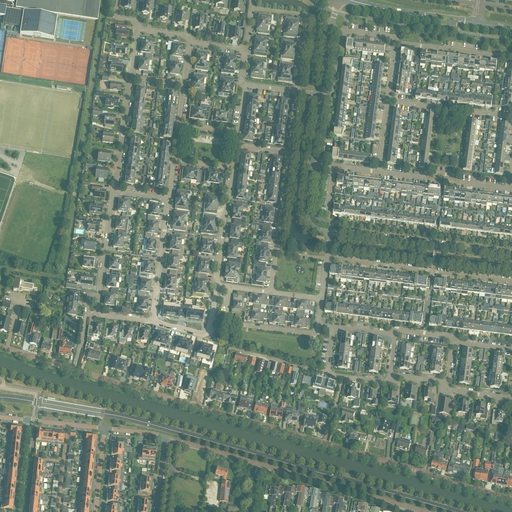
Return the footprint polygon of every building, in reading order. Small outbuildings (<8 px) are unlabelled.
[(0,0),(0,15),(5,17),(3,24),(14,26),(21,27),(20,34),(54,39),(58,15),(60,15),(97,21),(100,0),(0,0)] [(135,3),(135,0),(125,0),(124,8),(125,9),(129,10),(129,9),(131,9),(131,3),(135,3)] [(215,8),(220,9),(226,10),(228,0),(227,0),(217,0),(217,4),(216,4),(215,8)] [(245,4),(242,4),(242,1),(239,0),(235,0),(236,0),(235,0),(234,0),(234,10),(240,11),(240,13),(244,14),(245,4)] [(153,11),(154,2),(150,1),(150,4),(143,3),(142,13),(143,13),(143,15),(147,15),(147,14),(149,14),(149,10),(153,11)] [(160,18),(161,19),(162,19),(162,20),(163,20),(164,20),(165,20),(165,19),(167,19),(167,15),(171,15),(172,7),(159,5),(158,12),(161,12),(160,18)] [(177,23),(178,23),(177,24),(184,25),(185,20),(188,21),(189,13),(186,12),(185,15),(179,14),(178,20),(177,20),(177,21),(177,22),(177,23)] [(258,18),(257,24),(268,25),(270,26),(272,16),(260,15),(260,18),(258,18)] [(207,22),(207,17),(197,16),(195,29),(202,29),(203,23),(206,24),(207,22)] [(288,22),(287,28),(297,29),(298,23),(297,22),(297,19),(286,18),(285,21),(288,22)] [(217,34),(217,35),(223,36),(225,23),(218,22),(214,22),(213,31),(215,32),(214,33),(217,34)] [(268,25),(257,24),(256,31),(258,31),(258,34),(269,35),(270,32),(267,32),(268,25)] [(116,36),(128,37),(129,30),(125,30),(126,27),(116,25),(115,29),(117,29),(116,36)] [(297,29),(287,28),(286,34),(284,34),(283,37),(295,38),(295,35),(297,36),(297,29)] [(231,34),(231,35),(230,40),(238,40),(238,37),(241,38),(242,32),(239,31),(239,30),(237,30),(237,29),(236,29),(235,29),(234,29),(233,29),(232,29),(231,32),(231,33),(231,34)] [(255,40),(255,46),(265,48),(266,41),(268,42),(269,38),(257,37),(257,40),(255,40)] [(146,39),(145,42),(142,42),(142,47),(153,49),(153,43),(155,44),(156,40),(146,39)] [(285,44),(284,50),(295,51),(295,45),(294,45),(294,42),(283,40),(282,44),(285,44)] [(172,42),(170,51),(182,52),(183,47),(180,46),(180,43),(172,42)] [(115,54),(125,55),(126,48),(121,47),(121,44),(114,43),(114,46),(116,47),(115,54)] [(265,48),(255,46),(254,53),(255,53),(255,56),(266,58),(267,54),(264,54),(265,48)] [(145,53),(145,57),(152,58),(153,49),(142,47),(141,53),(145,53)] [(295,51),(284,50),(283,56),(281,56),(280,59),(292,61),(292,58),(294,58),(295,51)] [(170,56),(169,60),(176,61),(177,57),(181,58),(182,52),(170,51),(170,56)] [(196,54),(196,61),(206,62),(207,56),(209,56),(210,53),(198,51),(198,54),(196,54)] [(226,58),(225,64),(235,66),(236,59),(235,59),(235,56),(223,54),(223,58),(226,58)] [(140,59),(139,65),(148,66),(149,61),(151,61),(152,58),(145,57),(145,60),(140,59)] [(253,62),(252,69),(262,70),(263,64),(266,64),(266,61),(254,59),(254,62),(253,62)] [(171,64),(171,69),(180,70),(180,65),(176,64),(176,61),(169,60),(169,63),(171,64)] [(206,62),(196,61),(195,67),(196,67),(196,70),(197,70),(201,71),(207,72),(208,68),(205,68),(206,62)] [(293,67),(291,67),(292,64),(280,62),(280,65),(279,65),(278,72),(281,72),(292,74),(293,67)] [(110,72),(121,73),(122,65),(111,63),(110,72)] [(235,66),(225,64),(224,70),(221,70),(221,73),(233,75),(233,72),(234,72),(235,66)] [(148,66),(139,65),(139,70),(143,71),(143,74),(149,75),(150,72),(148,71),(148,66)] [(180,70),(171,69),(170,74),(168,74),(167,78),(174,78),(174,75),(179,76),(180,70)] [(262,70),(252,69),(251,75),(252,75),(252,78),(264,80),(264,76),(261,76),(262,70)] [(193,77),(193,84),(203,85),(204,79),(207,79),(207,74),(200,73),(197,72),(197,74),(195,74),(195,77),(193,77)] [(292,74),(281,72),(281,79),(278,78),(277,81),(289,83),(290,80),(291,80),(292,74)] [(223,81),(222,87),(232,89),(233,82),(232,82),(232,79),(220,77),(220,81),(223,81)] [(110,90),(120,91),(121,84),(111,83),(110,90)] [(203,85),(193,84),(192,90),(193,90),(193,93),(205,95),(205,91),(202,91),(203,85)] [(232,89),(222,87),(221,93),(218,93),(218,96),(230,98),(230,95),(232,95),(232,89)] [(106,106),(107,106),(106,106),(107,107),(107,108),(108,108),(112,109),(113,109),(113,108),(114,107),(118,107),(118,103),(118,99),(106,97),(106,101),(106,106)] [(192,119),(198,120),(200,109),(193,109),(194,106),(190,106),(189,117),(192,118),(192,119)] [(200,109),(198,120),(205,121),(205,119),(208,120),(209,108),(206,108),(206,110),(200,109)] [(214,122),(221,123),(222,112),(216,111),(216,109),(213,108),(211,120),(214,120),(214,122)] [(222,112),(221,123),(227,123),(227,122),(230,122),(232,111),(229,110),(228,113),(222,112)] [(104,125),(114,126),(116,116),(105,114),(104,125)] [(102,142),(112,144),(113,137),(112,137),(113,134),(103,132),(102,136),(103,136),(103,138),(102,142)] [(275,138),(274,137),(274,144),(283,145),(284,139),(275,138)] [(159,148),(162,148),(170,149),(171,142),(160,141),(159,148)] [(98,162),(100,162),(101,164),(103,162),(109,163),(110,152),(99,151),(98,162)] [(242,153),(241,160),(249,161),(250,161),(251,155),(242,153)] [(95,178),(107,179),(108,169),(97,168),(95,178)] [(184,180),(191,181),(192,170),(185,169),(185,171),(182,170),(181,182),(184,182),(184,180)] [(192,170),(191,181),(197,181),(196,184),(200,184),(201,173),(198,172),(198,171),(192,170)] [(207,183),(213,183),(214,173),(208,172),(208,174),(205,173),(203,185),(206,185),(207,183)] [(214,173),(213,183),(219,184),(219,187),(222,187),(224,176),(221,175),(221,174),(214,173)] [(94,197),(105,198),(106,191),(101,190),(102,187),(93,186),(92,192),(95,193),(94,197)] [(177,193),(176,200),(186,201),(187,195),(190,195),(190,192),(179,191),(178,194),(177,193)] [(208,198),(207,204),(218,205),(218,199),(217,198),(217,196),(206,194),(205,197),(208,198)] [(267,196),(266,202),(276,204),(276,197),(267,196)] [(119,201),(118,206),(130,208),(130,202),(131,199),(124,198),(124,201),(119,201)] [(186,201),(176,200),(175,206),(177,207),(176,210),(188,211),(188,208),(186,207),(186,201)] [(150,201),(148,210),(160,211),(160,206),(157,206),(158,202),(150,201)] [(233,209),(233,212),(242,213),(243,209),(247,209),(248,204),(236,202),(235,206),(233,206),(233,209)] [(89,214),(102,215),(103,205),(91,203),(89,214)] [(218,205),(207,204),(206,210),(204,210),(203,213),(215,215),(215,212),(217,212),(218,205)] [(122,212),(122,216),(129,217),(130,208),(118,206),(118,212),(122,212)] [(265,212),(264,216),(273,217),(273,215),(274,215),(274,211),(272,211),(273,207),(261,206),(260,211),(265,212)] [(148,210),(147,219),(154,220),(154,216),(159,217),(160,211),(148,210)] [(174,214),(173,221),(184,222),(185,216),(187,216),(188,213),(176,211),(176,214),(174,214)] [(234,219),(233,222),(245,224),(246,219),(241,218),(242,213),(233,212),(233,215),(232,215),(232,219),(234,219)] [(205,218),(205,225),(215,226),(216,220),(214,219),(215,216),(203,215),(203,218),(205,218)] [(117,218),(116,224),(127,226),(129,217),(122,216),(121,219),(117,218)] [(259,220),(258,226),(270,227),(271,224),(273,224),(273,220),(273,217),(264,216),(264,221),(259,220)] [(149,223),(149,228),(157,229),(158,224),(154,223),(154,220),(147,219),(147,223),(149,223)] [(184,222),(173,221),(173,227),(174,227),(174,230),(185,232),(186,229),(183,228),(184,222)] [(88,231),(98,233),(99,223),(88,222),(87,227),(88,227),(88,231)] [(231,229),(231,232),(239,233),(240,228),(245,229),(245,224),(233,222),(233,226),(231,226),(230,229),(231,229)] [(118,230),(118,233),(126,234),(127,226),(116,224),(115,230),(118,230)] [(215,226),(205,225),(204,231),(201,231),(201,234),(212,235),(213,232),(214,233),(215,226)] [(262,231),(262,236),(271,237),(271,234),(271,235),(272,231),(270,231),(270,227),(258,226),(258,231),(262,231)] [(146,228),(145,237),(152,238),(152,234),(157,235),(157,229),(149,228),(146,228)] [(231,239),(231,242),(243,244),(243,239),(239,238),(239,233),(231,232),(230,235),(229,238),(231,239)] [(115,236),(114,242),(123,243),(123,238),(126,238),(126,234),(118,233),(117,233),(117,237),(115,236)] [(171,242),(171,243),(181,245),(182,240),(184,240),(185,240),(185,235),(175,234),(174,237),(171,237),(171,239),(170,239),(170,242),(171,242)] [(257,240),(256,245),(268,247),(268,244),(270,244),(271,240),(270,240),(271,237),(262,236),(261,241),(257,240)] [(144,240),(143,246),(155,247),(156,242),(151,241),(152,238),(145,237),(145,240),(144,240)] [(202,243),(202,247),(212,249),(212,248),(213,248),(214,245),(213,245),(213,242),(210,242),(211,238),(200,237),(199,242),(200,242),(202,243)] [(85,239),(84,248),(84,249),(95,251),(96,240),(85,239)] [(123,243),(114,242),(113,247),(118,248),(117,251),(124,252),(125,248),(122,248),(123,243)] [(228,249),(228,252),(237,253),(238,248),(242,249),(243,244),(231,242),(230,246),(228,245),(228,249)] [(173,250),(172,254),(183,255),(183,250),(180,249),(181,245),(171,243),(170,244),(169,244),(169,247),(170,247),(170,250),(173,250)] [(260,251),(259,256),(268,257),(268,254),(269,254),(269,251),(267,250),(268,247),(256,245),(255,251),(260,251)] [(143,251),(143,255),(151,256),(152,252),(154,253),(155,247),(143,246),(143,251)] [(198,252),(198,257),(208,258),(208,255),(211,255),(212,253),(213,253),(213,250),(212,250),(212,249),(202,247),(201,252),(199,252),(198,252)] [(229,259),(228,262),(240,264),(241,258),(236,258),(237,253),(228,252),(228,255),(227,255),(227,258),(229,259)] [(114,254),(113,259),(110,258),(110,264),(119,265),(119,260),(122,260),(122,256),(121,256),(121,255),(114,254)] [(168,262),(168,263),(178,265),(179,260),(181,260),(182,260),(183,255),(172,254),(172,257),(169,256),(169,259),(168,259),(167,262),(168,262)] [(254,260),(253,265),(265,267),(266,263),(268,264),(268,260),(268,257),(259,256),(259,261),(254,260)] [(95,258),(84,257),(82,267),(93,269),(94,268),(95,269),(95,264),(93,263),(94,259),(95,259),(95,258)] [(200,262),(199,267),(210,268),(211,268),(211,265),(210,264),(211,262),(208,261),(208,258),(198,257),(197,261),(198,262),(200,262)] [(140,268),(144,268),(152,269),(153,264),(149,263),(149,260),(142,259),(142,263),(141,263),(140,268)] [(226,269),(226,272),(234,273),(235,268),(240,269),(240,264),(228,262),(228,266),(226,265),(225,269),(226,269)] [(170,270),(170,273),(180,275),(181,270),(180,269),(178,269),(178,265),(168,263),(168,264),(167,264),(166,267),(167,267),(167,270),(170,270)] [(112,270),(112,273),(120,274),(120,271),(118,270),(119,265),(110,264),(109,269),(112,270)] [(257,271),(257,276),(266,277),(266,274),(267,271),(265,270),(265,267),(253,265),(253,270),(257,271)] [(196,272),(195,277),(206,278),(206,275),(209,275),(209,272),(210,273),(211,269),(210,269),(210,268),(199,267),(199,272),(196,271),(196,272)] [(140,273),(140,277),(147,278),(147,274),(152,275),(152,269),(144,268),(143,273),(140,273)] [(234,273),(226,272),(225,275),(225,274),(224,278),(226,278),(226,282),(238,284),(238,278),(234,278),(234,273)] [(66,283),(66,285),(66,288),(76,289),(76,285),(81,286),(81,284),(92,285),(93,276),(89,276),(89,274),(85,273),(85,275),(79,274),(78,283),(74,283),(74,284),(66,283)] [(107,282),(116,283),(119,283),(120,274),(112,273),(111,277),(108,276),(107,282)] [(166,282),(165,283),(176,284),(176,280),(179,280),(180,279),(180,275),(170,273),(169,277),(166,276),(166,279),(165,279),(165,282),(166,282)] [(266,277),(257,276),(256,281),(252,280),(251,285),(263,287),(263,283),(265,283),(266,280),(265,280),(266,277)] [(142,281),(141,286),(150,287),(151,282),(146,281),(147,278),(140,277),(140,281),(142,281)] [(197,282),(197,287),(207,288),(207,287),(208,287),(209,284),(208,284),(208,282),(205,281),(206,278),(195,277),(194,281),(195,282),(197,282)] [(420,289),(426,289),(426,288),(429,289),(430,280),(427,279),(427,278),(422,278),(420,289)] [(13,291),(19,292),(19,291),(21,291),(22,289),(32,291),(33,286),(23,284),(23,281),(20,281),(21,281),(15,280),(13,291)] [(111,288),(111,291),(118,292),(118,288),(116,288),(116,283),(107,282),(107,287),(111,288)] [(176,284),(165,283),(165,284),(164,284),(164,287),(165,287),(165,290),(168,290),(167,293),(178,295),(178,290),(178,289),(175,289),(176,284)] [(138,295),(144,296),(146,296),(146,292),(149,293),(150,287),(141,286),(141,291),(138,291),(138,295)] [(207,288),(197,287),(196,292),(194,291),(193,292),(192,297),(203,298),(203,295),(206,295),(207,292),(208,292),(208,289),(207,289),(207,288)] [(106,294),(105,300),(114,301),(115,296),(117,296),(118,292),(111,291),(110,295),(106,294)] [(252,308),(257,309),(258,297),(255,296),(255,295),(250,294),(250,298),(247,298),(246,303),(253,304),(252,308)] [(137,297),(137,304),(148,305),(149,299),(144,299),(144,296),(138,295),(137,297)] [(234,303),(234,306),(245,307),(246,303),(247,298),(243,297),(243,296),(237,295),(237,298),(233,298),(233,303),(234,303)] [(258,297),(257,309),(260,309),(261,305),(268,306),(269,301),(266,300),(266,296),(261,296),(261,297),(258,297)] [(274,311),(278,311),(280,300),(277,299),(277,298),(272,297),(272,301),(269,301),(268,306),(275,307),(274,311)] [(280,300),(278,311),(282,312),(283,308),(290,309),(290,303),(287,303),(288,299),(283,298),(283,300),(280,300)] [(116,301),(114,301),(105,300),(104,305),(109,306),(109,309),(115,310),(116,301)] [(296,314),(300,314),(302,302),(299,302),(299,301),(294,300),(293,304),(290,303),(290,309),(297,310),(296,314)] [(305,303),(302,302),(300,314),(304,315),(305,311),(313,312),(314,308),(312,308),(312,306),(309,306),(310,302),(305,301),(305,303)] [(166,316),(170,317),(172,304),(168,303),(168,307),(163,307),(162,316),(162,317),(166,318),(166,316)] [(148,305),(137,304),(135,313),(142,313),(143,310),(147,311),(148,305)] [(175,308),(176,304),(172,304),(170,317),(179,318),(180,309),(175,308)] [(185,319),(194,320),(196,307),(192,306),(191,310),(187,310),(185,319)] [(236,317),(240,318),(241,311),(245,311),(245,307),(234,306),(233,309),(232,309),(231,314),(235,314),(235,317),(236,317)] [(202,322),(202,321),(203,321),(204,312),(199,311),(200,307),(196,307),(194,320),(199,320),(198,322),(202,322)] [(252,320),(255,321),(257,309),(252,308),(252,312),(245,311),(244,317),(247,317),(247,321),(252,322),(252,320)] [(78,310),(68,309),(67,315),(65,314),(64,318),(71,319),(72,315),(76,316),(76,314),(78,314),(78,310)] [(263,319),(266,320),(267,314),(260,313),(260,309),(257,309),(255,321),(258,321),(258,322),(263,323),(263,319)] [(2,318),(1,323),(0,323),(0,322),(0,326),(0,330),(7,332),(13,311),(8,310),(7,313),(8,314),(7,319),(2,318)] [(274,323),(277,323),(278,311),(274,311),(274,315),(267,314),(266,320),(269,320),(269,324),(274,324),(274,323)] [(285,322),(288,322),(289,317),(282,316),(282,312),(278,311),(277,323),(280,324),(280,325),(285,326),(285,322)] [(417,312),(416,324),(422,325),(422,320),(425,320),(426,313),(417,312)] [(296,326),(299,326),(300,314),(296,314),(296,318),(289,317),(288,322),(291,323),(290,327),(295,327),(296,326)] [(300,314),(299,326),(302,327),(301,328),(306,329),(307,327),(310,328),(311,320),(304,319),(304,315),(300,314)] [(15,334),(22,336),(25,324),(18,323),(15,334)] [(98,324),(94,323),(94,328),(88,327),(87,335),(90,336),(90,337),(93,338),(93,334),(100,335),(101,328),(102,327),(102,324),(101,324),(99,323),(98,324)] [(36,346),(37,342),(39,342),(41,335),(33,333),(35,325),(30,324),(28,335),(32,336),(30,344),(33,345),(33,346),(35,347),(36,346)] [(117,329),(118,326),(117,326),(114,325),(114,326),(110,325),(109,330),(106,330),(106,332),(106,337),(109,337),(109,336),(116,337),(117,330),(117,329)] [(124,344),(127,338),(131,339),(132,332),(133,331),(133,328),(130,327),(129,328),(126,327),(125,332),(122,332),(122,333),(120,333),(119,339),(120,339),(119,343),(124,344)] [(148,333),(149,330),(148,330),(145,329),(145,330),(141,329),(141,334),(138,334),(137,341),(140,341),(140,340),(147,341),(148,334),(148,333)] [(163,334),(156,332),(155,339),(152,338),(150,345),(153,345),(153,344),(160,345),(163,334)] [(169,335),(163,334),(160,345),(166,347),(165,349),(168,350),(170,343),(167,342),(169,335)] [(184,340),(178,338),(176,344),(173,344),(172,351),(175,351),(175,350),(181,351),(184,340)] [(41,350),(49,352),(51,342),(44,340),(43,344),(43,343),(41,350)] [(191,341),(184,340),(181,351),(187,353),(187,355),(190,356),(192,349),(189,348),(191,341)] [(401,348),(400,352),(411,353),(412,347),(414,348),(414,344),(408,343),(407,347),(403,346),(402,348),(401,348)] [(206,346),(200,344),(198,350),(195,350),(193,356),(196,357),(197,355),(203,357),(206,346)] [(212,347),(206,346),(203,357),(209,359),(209,361),(212,361),(214,355),(211,354),(212,347)] [(433,350),(433,356),(443,357),(444,354),(442,353),(442,351),(442,348),(432,346),(431,350),(433,350)] [(90,350),(87,358),(98,361),(100,353),(90,350)] [(117,371),(120,360),(120,358),(115,356),(111,355),(109,362),(112,363),(111,365),(110,369),(117,371)] [(248,365),(254,367),(256,359),(249,358),(248,365)] [(260,359),(256,372),(261,373),(264,361),(260,359)] [(125,362),(120,360),(117,371),(122,372),(124,368),(124,367),(127,367),(129,361),(126,360),(125,362)] [(139,379),(143,368),(141,367),(137,366),(137,365),(134,364),(132,371),(135,372),(135,374),(133,378),(139,379)] [(276,372),(283,374),(284,366),(278,365),(276,372)] [(143,367),(143,368),(139,379),(146,381),(147,377),(148,375),(151,376),(153,370),(143,367)] [(161,385),(161,386),(164,387),(164,386),(166,387),(169,376),(164,374),(161,373),(158,383),(161,384),(161,385)] [(176,379),(169,376),(166,387),(169,387),(169,388),(171,389),(172,388),(174,383),(175,384),(176,379)] [(307,387),(320,390),(320,389),(322,380),(323,380),(323,379),(323,377),(317,376),(316,377),(315,377),(315,378),(310,377),(309,378),(304,377),(302,382),(308,384),(307,387)] [(185,390),(184,391),(190,393),(191,391),(191,390),(193,390),(193,391),(194,392),(194,390),(197,379),(197,378),(196,380),(187,377),(186,380),(185,384),(186,384),(185,390)] [(320,389),(320,390),(318,395),(324,397),(326,391),(333,393),(336,383),(335,382),(335,381),(329,379),(328,380),(323,379),(323,380),(322,380),(320,389)] [(212,400),(215,401),(219,384),(217,383),(215,391),(211,390),(209,398),(210,398),(211,399),(212,398),(213,399),(212,400)] [(221,401),(222,401),(224,393),(220,392),(222,385),(219,384),(215,401),(217,401),(218,400),(219,400),(219,401),(221,401)] [(357,389),(354,388),(348,387),(347,398),(348,398),(349,399),(350,400),(358,401),(360,392),(356,391),(357,389)] [(406,400),(415,401),(417,388),(408,387),(406,400)] [(226,404),(228,404),(231,394),(232,392),(232,388),(230,388),(229,392),(226,391),(225,392),(225,393),(224,393),(222,401),(223,401),(223,402),(225,402),(226,402),(226,404)] [(435,395),(432,395),(432,390),(426,389),(424,399),(428,399),(427,403),(433,404),(435,395)] [(368,391),(367,391),(366,400),(370,400),(371,402),(371,405),(377,406),(378,400),(374,399),(375,391),(369,390),(368,391)] [(391,405),(398,406),(399,397),(396,396),(396,395),(394,394),(394,393),(389,393),(388,402),(389,402),(391,405)] [(231,394),(228,404),(231,405),(231,403),(232,404),(234,405),(234,404),(236,396),(233,396),(233,395),(231,394)] [(244,409),(247,398),(241,396),(238,407),(241,408),(241,409),(243,410),(244,409)] [(247,398),(244,409),(245,409),(245,410),(247,411),(247,410),(250,411),(253,399),(247,398)] [(263,400),(260,414),(262,414),(262,415),(264,415),(265,415),(266,415),(268,407),(267,407),(268,404),(265,403),(266,400),(263,399),(263,400)] [(436,410),(435,416),(439,417),(440,413),(448,414),(450,400),(441,399),(440,410),(436,410)] [(256,402),(256,403),(254,412),(255,413),(256,413),(257,413),(260,414),(263,400),(261,400),(260,401),(256,402)] [(293,411),(292,414),(291,423),(292,423),(292,424),(294,424),(294,423),(297,424),(298,415),(301,416),(303,402),(299,402),(298,411),(297,412),(293,411)] [(458,412),(467,414),(468,403),(459,402),(458,412)] [(276,410),(275,418),(276,418),(276,419),(278,419),(281,419),(283,411),(283,409),(284,409),(284,407),(285,406),(285,403),(282,403),(282,408),(280,408),(280,410),(276,410)] [(480,419),(487,420),(487,413),(484,412),(485,405),(477,404),(476,415),(481,415),(480,419)] [(284,407),(284,409),(284,412),(286,412),(286,414),(285,422),(288,422),(288,423),(290,424),(290,423),(291,423),(292,414),(293,411),(293,410),(287,409),(287,407),(284,407)] [(341,420),(343,421),(342,422),(347,424),(348,419),(353,420),(355,413),(343,410),(341,417),(341,420)] [(504,414),(504,411),(504,410),(501,410),(500,411),(497,410),(496,415),(493,415),(492,425),(495,425),(496,421),(502,422),(503,414),(504,414)] [(303,427),(308,427),(308,428),(311,428),(315,428),(316,423),(318,423),(318,424),(325,425),(326,417),(319,416),(319,417),(305,416),(305,419),(304,419),(303,427)] [(396,424),(391,423),(391,424),(389,423),(390,422),(382,420),(379,432),(387,434),(388,429),(390,430),(389,430),(394,432),(396,424)] [(351,430),(349,435),(347,435),(346,439),(349,440),(348,443),(353,444),(355,437),(356,435),(356,432),(351,430)] [(397,448),(408,451),(410,444),(410,441),(402,438),(402,441),(399,440),(400,434),(396,434),(395,443),(398,444),(397,448)] [(355,437),(353,444),(358,445),(360,439),(365,440),(366,436),(361,435),(360,436),(356,435),(355,437)] [(112,446),(112,451),(126,452),(127,440),(118,439),(117,443),(117,446),(112,446)] [(138,460),(148,461),(149,447),(146,446),(146,448),(143,447),(142,452),(139,452),(138,460)] [(418,446),(415,454),(425,457),(428,449),(418,446)] [(149,447),(148,461),(154,462),(156,452),(157,452),(157,447),(149,447)] [(438,453),(435,452),(433,452),(432,455),(434,456),(433,459),(431,468),(435,469),(436,465),(438,465),(438,464),(437,464),(440,453),(441,450),(439,449),(438,453)] [(116,456),(116,459),(123,460),(124,452),(126,452),(112,451),(111,455),(116,456)] [(435,469),(441,471),(442,466),(441,466),(443,461),(442,461),(444,454),(443,454),(443,453),(441,452),(441,454),(440,453),(437,464),(438,464),(438,465),(436,465),(435,469)] [(111,461),(110,466),(124,468),(124,463),(123,463),(123,460),(116,459),(115,462),(111,461)] [(458,476),(463,477),(465,469),(466,465),(460,464),(460,466),(460,467),(458,476)] [(465,469),(463,477),(468,478),(470,473),(471,466),(466,465),(465,469)] [(114,471),(114,474),(123,475),(121,475),(122,472),(123,472),(124,468),(110,466),(110,471),(114,471)] [(498,485),(502,485),(503,477),(504,470),(504,469),(499,468),(498,472),(497,480),(496,480),(495,484),(496,484),(496,485),(498,485)] [(221,505),(227,506),(227,503),(228,503),(230,483),(225,482),(226,478),(228,472),(217,469),(215,475),(222,477),(222,482),(221,482),(219,502),(222,502),(221,505)] [(490,483),(495,484),(496,480),(497,480),(498,472),(493,471),(492,475),(490,483)] [(508,486),(508,487),(509,482),(508,482),(509,478),(510,474),(505,473),(504,477),(503,477),(502,485),(505,486),(506,487),(507,487),(508,486)] [(109,477),(108,482),(122,483),(123,475),(114,474),(114,477),(109,477)] [(138,485),(153,487),(154,483),(152,483),(153,480),(148,480),(148,476),(141,475),(140,485),(138,485)] [(113,487),(112,490),(121,491),(122,483),(108,482),(108,486),(113,487)] [(153,487),(138,485),(137,495),(146,496),(146,493),(151,493),(151,490),(153,490),(153,487)] [(290,508),(292,495),(291,495),(292,489),(289,489),(289,488),(280,486),(279,489),(278,495),(279,495),(283,496),(283,495),(287,495),(286,499),(285,499),(285,502),(284,502),(283,507),(290,508)] [(291,495),(292,495),(296,495),(296,494),(300,495),(300,498),(299,498),(298,501),(297,501),(297,502),(299,502),(298,507),(303,508),(305,497),(304,497),(306,488),(293,486),(292,489),(291,495)] [(279,489),(279,490),(276,489),(276,488),(266,487),(265,495),(270,496),(270,495),(274,496),(273,499),(272,499),(272,502),(271,502),(273,503),(272,507),(276,508),(279,495),(278,495),(279,489)] [(317,502),(318,493),(319,491),(318,490),(318,491),(315,491),(315,490),(306,488),(304,497),(305,497),(309,498),(309,497),(313,497),(312,501),(311,500),(311,504),(310,503),(310,504),(312,504),(311,509),(316,510),(317,502)] [(107,492),(107,497),(119,498),(120,491),(121,491),(112,490),(112,493),(107,492)] [(328,511),(329,506),(331,498),(331,495),(318,493),(317,502),(321,502),(321,501),(325,502),(325,505),(324,505),(323,508),(322,511),(328,511)] [(111,502),(111,505),(120,506),(118,506),(119,498),(107,497),(106,502),(111,502)] [(139,498),(138,508),(151,509),(151,505),(150,505),(150,502),(145,502),(146,499),(139,498)] [(341,511),(342,511),(346,511),(347,504),(343,504),(344,500),(331,498),(329,506),(334,507),(334,506),(338,506),(337,510),(336,510),(335,511),(341,511)] [(366,511),(367,507),(368,505),(355,503),(354,505),(354,509),(353,511),(357,511),(358,511),(362,511),(361,511),(366,511)]
